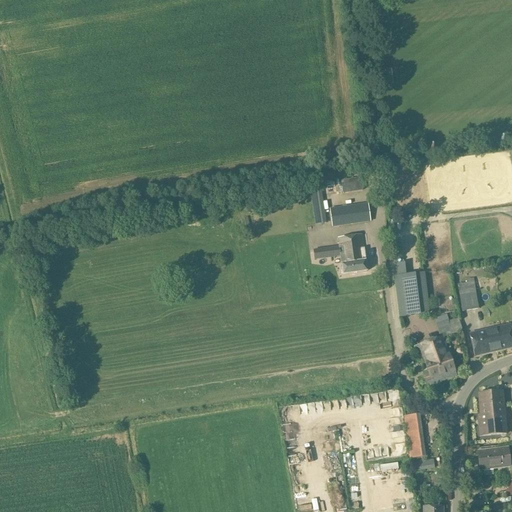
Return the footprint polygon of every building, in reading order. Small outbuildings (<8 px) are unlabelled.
[(342,179),(343,192),(364,190),(363,177),(342,179)] [(311,194),(313,212),(318,212),(319,224),(326,223),(322,197),(331,196),(330,191),(322,192),(322,193),(311,194)] [(330,209),(332,228),(370,222),(367,203),(330,209)] [(366,271),(365,261),(366,261),(364,249),(364,248),(362,235),(337,238),(338,246),(313,250),(314,260),(340,257),(340,262),(341,264),(342,264),(343,275),(366,271)] [(424,273),(414,274),(394,276),(399,317),(420,315),(429,314),(424,273)] [(475,282),(457,284),(461,310),(480,308),(475,282)] [(449,313),(435,317),(440,336),(454,331),(449,313)] [(488,330),(469,334),(475,357),(493,353),(511,348),(511,335),(509,324),(488,330)] [(441,337),(410,348),(412,353),(421,350),(431,378),(444,373),(445,376),(454,373),(441,337)] [(480,417),(505,415),(502,391),(478,394),(480,415),(480,417)] [(410,459),(425,456),(419,414),(403,416),(410,459)] [(480,417),(480,415),(477,415),(479,437),(506,434),(505,415),(480,417)] [(479,469),(510,466),(508,449),(477,452),(479,469)] [(433,460),(411,463),(413,472),(434,469),(433,460)]
